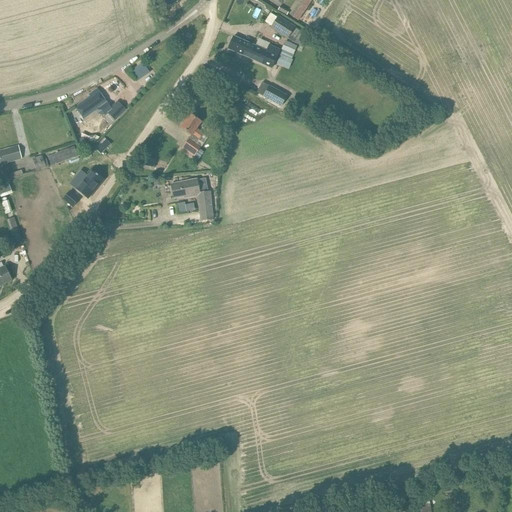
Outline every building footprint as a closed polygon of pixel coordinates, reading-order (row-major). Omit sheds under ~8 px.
[(300,0),(290,15),(298,21),(311,0),(300,0)] [(280,6),(278,10),(287,15),(289,11),(280,6)] [(270,13),(265,21),(272,26),(270,28),(287,39),(288,38),(294,42),(301,31),(294,27),(295,27),(278,16),(277,18),(270,13)] [(248,58),(254,45),(233,36),(228,49),(248,58)] [(291,59),(297,46),(285,41),(281,49),(283,50),(281,55),(291,59)] [(280,50),(269,45),(266,51),(254,45),(248,58),(271,68),(280,50)] [(281,55),(277,63),(289,68),(292,61),(281,55)] [(146,63),(134,67),(139,78),(150,74),(146,63)] [(287,96),(262,82),(256,93),(281,106),(287,96)] [(111,109),(97,89),(89,94),(90,96),(76,106),(84,119),(95,111),(98,114),(105,116),(108,113),(115,120),(125,109),(117,102),(111,109)] [(197,114),(189,108),(181,118),(185,121),(180,127),(191,135),(182,148),(194,156),(200,148),(195,144),(203,133),(196,128),(201,122),(195,117),(197,114)] [(92,143),(81,137),(78,143),(90,148),(92,143)] [(107,148),(111,144),(104,137),(101,141),(107,148)] [(3,150),(6,163),(22,159),(18,146),(3,150)] [(76,146),(48,156),(52,166),(80,156),(76,146)] [(43,160),(42,156),(32,159),(36,171),(46,167),(48,166),(46,159),(43,160)] [(156,159),(142,156),(138,162),(137,164),(165,170),(167,162),(156,160),(156,159)] [(81,171),(70,184),(87,198),(93,190),(92,189),(101,178),(92,170),(87,176),(84,173),(81,171)] [(162,185),(161,177),(153,178),(154,186),(162,185)] [(205,178),(198,180),(198,179),(171,185),(174,199),(184,196),(185,198),(191,197),(191,195),(197,194),(200,221),(213,220),(210,191),(208,191),(205,178)] [(8,181),(0,183),(0,189),(2,197),(12,193),(8,181)] [(145,188),(129,189),(131,213),(147,212),(145,188)] [(162,188),(149,189),(153,213),(165,212),(162,188)] [(70,191),(63,199),(72,207),(73,207),(79,199),(70,191)] [(12,212),(8,200),(3,202),(7,213),(12,212)] [(180,213),(188,211),(186,201),(178,203),(180,213)] [(22,240),(14,217),(8,219),(15,243),(22,240)] [(0,286),(12,280),(7,271),(5,266),(0,268),(0,286)] [(83,503),(81,487),(73,489),(76,504),(83,503)] [(421,511),(432,511),(431,503),(420,504),(421,511)]
